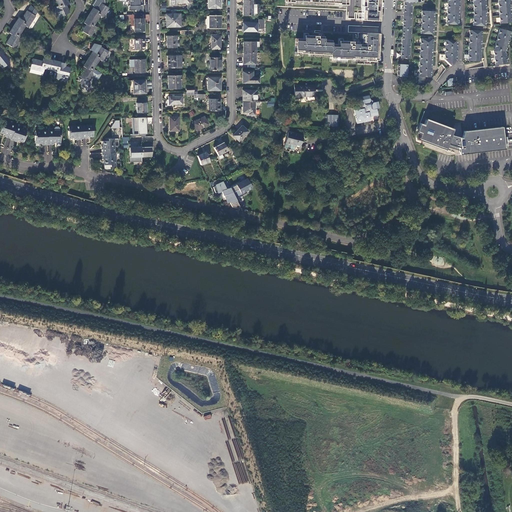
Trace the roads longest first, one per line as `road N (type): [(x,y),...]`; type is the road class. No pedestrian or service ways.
road 1 (primary): [(0,181),(108,213),(502,299)]
road 2 (residential): [(406,141),(397,150),(405,200),(389,219),(348,240),(84,174)]
road 3 (residential): [(181,152),(227,126),(231,115),(231,0)]
road 4 (residential): [(153,0),(158,137),(181,152)]
road 5 (residential): [(389,0),(388,84),(406,141)]
